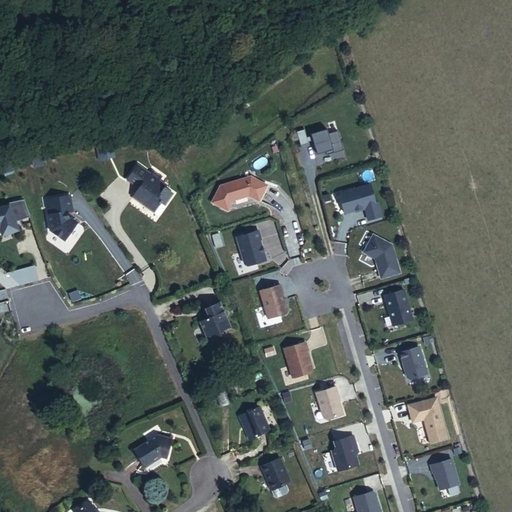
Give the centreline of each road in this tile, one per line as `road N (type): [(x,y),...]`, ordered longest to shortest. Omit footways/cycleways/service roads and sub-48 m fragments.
road 1 (track): [(330,0),(265,44),(0,129)]
road 2 (residential): [(188,511),(201,502),(215,455),(140,295),(69,317),(37,305)]
road 3 (residential): [(408,511),(342,295)]
